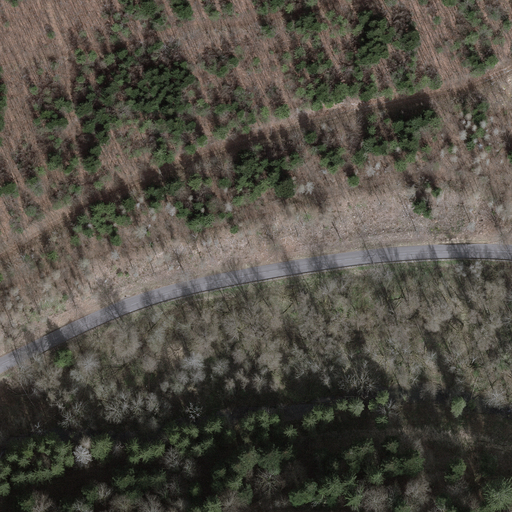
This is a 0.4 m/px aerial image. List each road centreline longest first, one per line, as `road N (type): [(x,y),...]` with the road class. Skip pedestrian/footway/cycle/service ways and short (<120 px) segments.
road 1 (track): [(0,257),(141,176),(511,70)]
road 2 (track): [(511,205),(454,177),(400,179),(166,232),(0,285)]
road 3 (secondary): [(511,252),(365,256),(230,278),(131,305),(0,366)]
road 4 (track): [(362,0),(0,69)]
